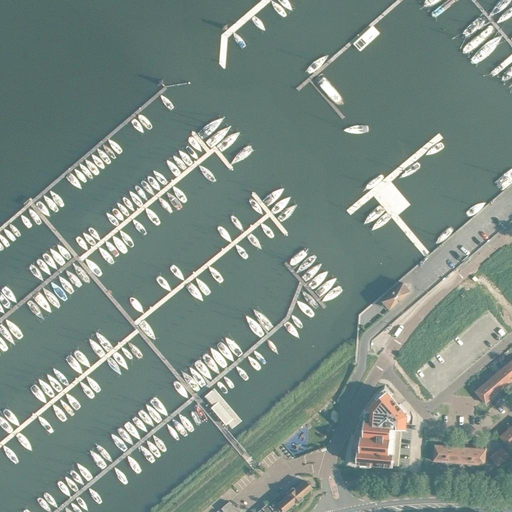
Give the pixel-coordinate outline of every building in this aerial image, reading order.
[(381,295),(388,303),(409,285),(402,277),(381,295)] [(511,352),(503,360),(511,371),(511,352)] [(493,368),(503,381),(511,373),(511,371),(503,360),(493,368)] [(483,377),(494,389),(503,381),(493,368),(483,377)] [(483,377),(473,385),(484,397),(494,389),(483,377)] [(377,393),(375,391),(366,401),(365,414),(363,414),(362,429),(359,429),(358,445),(356,445),(355,457),(359,457),(358,460),(368,461),(369,458),(391,460),(394,422),(405,423),(406,414),(408,412),(386,385),(377,393)] [(511,426),(508,422),(498,430),(508,442),(511,439),(511,426)] [(444,456),(445,440),(433,439),(431,455),(444,456)] [(457,457),(458,441),(445,440),(444,456),(457,457)] [(470,458),(471,442),(458,441),(457,457),(470,458)] [(470,458),(483,459),(484,443),(471,442),(470,458)] [(300,474),(278,493),(273,497),(280,505),(307,482),(300,474)] [(276,490),(249,511),(268,511),(275,509),(280,505),(273,497),(278,493),(276,490)] [(238,511),(225,495),(217,502),(224,511),(238,511)]
